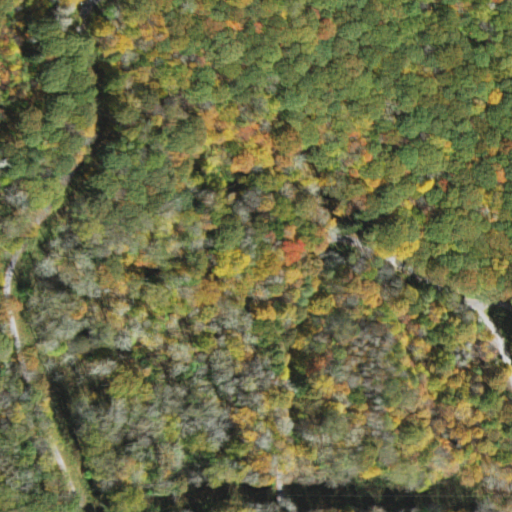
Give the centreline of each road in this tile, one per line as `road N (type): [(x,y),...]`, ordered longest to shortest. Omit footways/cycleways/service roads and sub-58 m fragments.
road 1 (residential): [(93,0),(81,28),(87,134),(20,249),(8,287),(33,392),(80,511)]
road 2 (residential): [(511,363),(488,320),(455,294),(366,244),(320,239),(301,266),(278,353),(285,511)]
